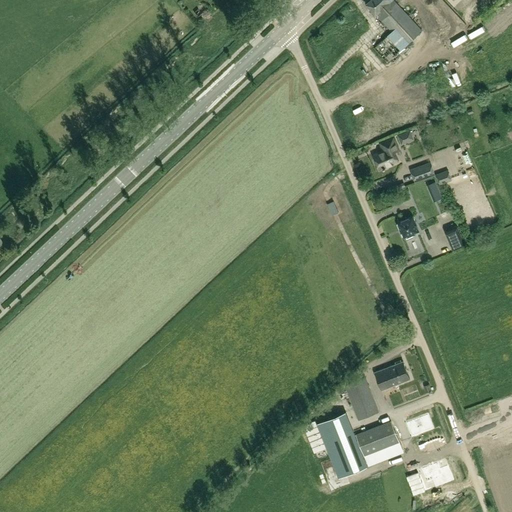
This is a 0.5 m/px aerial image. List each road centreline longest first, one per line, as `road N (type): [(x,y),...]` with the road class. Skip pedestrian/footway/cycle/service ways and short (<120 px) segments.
road 1 (unclassified): [(486,511),(289,23)]
road 2 (secondary): [(0,297),(289,23)]
